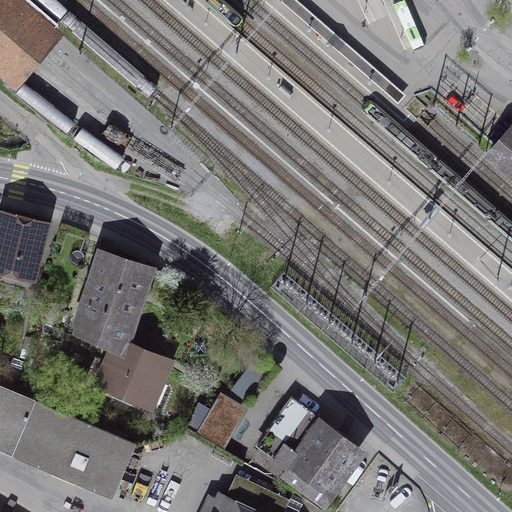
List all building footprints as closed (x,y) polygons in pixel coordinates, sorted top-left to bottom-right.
[(0,0),(0,67),(11,77),(23,63),(40,42),(57,24),(29,0),(0,0)] [(511,127),(489,154),(511,174),(511,127)] [(5,218),(0,236),(0,263),(24,270),(23,275),(29,276),(41,227),(5,218)] [(99,250),(66,337),(107,352),(94,386),(156,409),(175,361),(128,343),(155,271),(99,250)] [(241,339),(233,347),(251,364),(232,389),(245,399),(270,367),(241,339)] [(33,404),(0,390),(0,443),(15,450),(16,447),(112,488),(131,443),(34,402),(33,404)] [(295,400),(260,446),(282,463),(317,416),(295,400)] [(323,427),(287,476),(317,498),(353,450),(323,427)] [(246,511),(222,500),(216,511),(246,511)]
